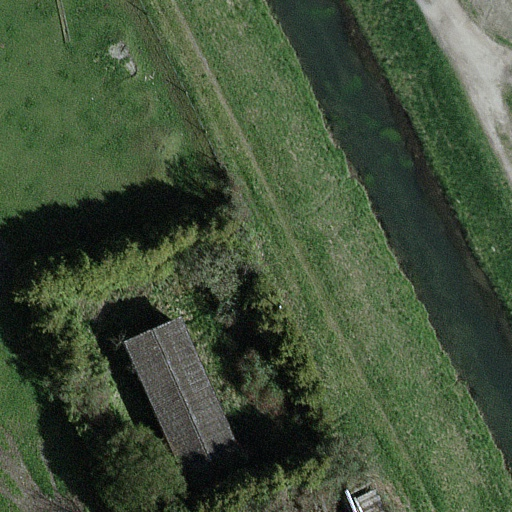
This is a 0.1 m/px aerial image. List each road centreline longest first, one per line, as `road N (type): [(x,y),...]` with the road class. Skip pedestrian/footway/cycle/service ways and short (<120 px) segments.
road 1 (track): [(164,0),(420,511)]
road 2 (track): [(434,0),(511,152)]
